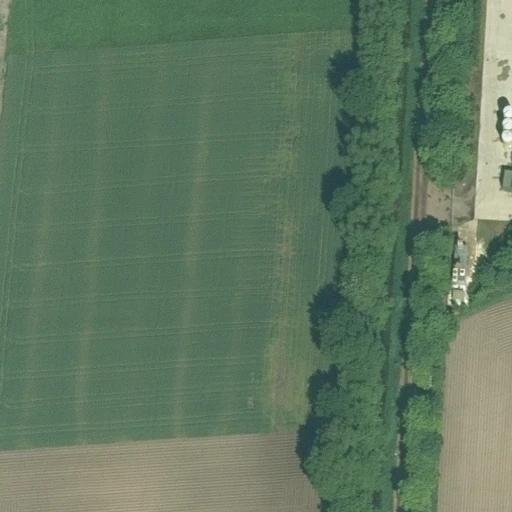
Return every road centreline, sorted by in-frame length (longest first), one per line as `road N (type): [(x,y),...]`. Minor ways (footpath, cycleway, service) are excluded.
road 1 (unclassified): [(414,290),(433,0)]
road 2 (track): [(401,511),(414,290)]
